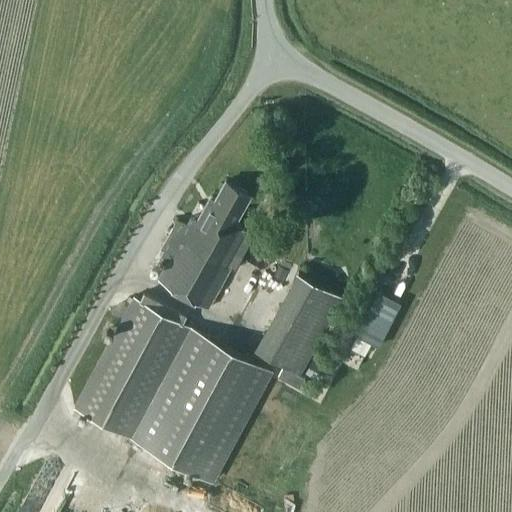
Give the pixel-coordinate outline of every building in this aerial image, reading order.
[(252,194),(224,180),(214,198),(208,197),(195,220),(189,216),(185,223),(177,219),(160,248),(174,256),(160,280),(209,307),(231,268),(235,270),(255,234),(236,224),(252,194)] [(402,302),(379,291),(357,333),(359,334),(373,341),(380,344),(402,302)] [(141,299),(134,296),(76,405),(213,478),(272,369),(180,320),(184,313),(145,292),(141,299)] [(366,355),(373,341),(359,334),(352,348),(366,355)] [(314,358),(306,374),(321,381),(328,365),(314,358)] [(71,496),(63,511),(101,511),(101,509),(71,496)]
